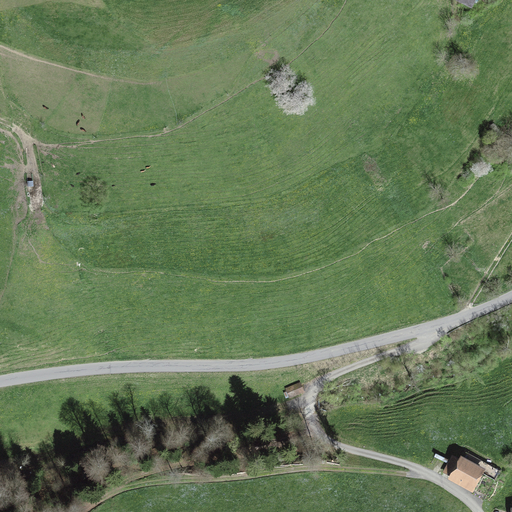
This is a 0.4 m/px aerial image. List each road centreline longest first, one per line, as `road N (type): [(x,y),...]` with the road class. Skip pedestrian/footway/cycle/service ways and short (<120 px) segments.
road 1 (unclassified): [(0,381),(86,368),(296,358),(511,296)]
road 2 (track): [(82,511),(145,483),(303,468),(430,474)]
